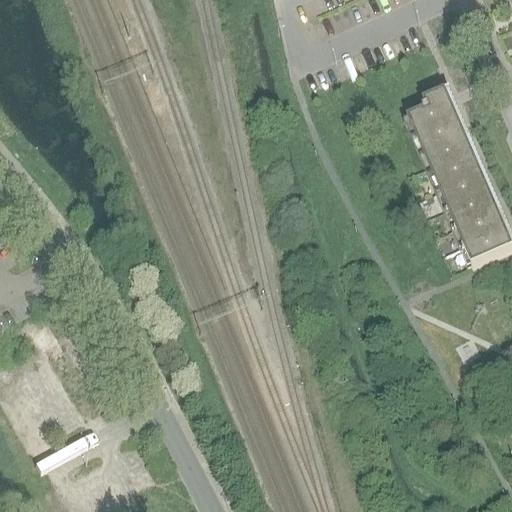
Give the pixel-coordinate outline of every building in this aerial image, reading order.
[(423,107),(427,116),(408,125),(472,272),(511,255),(444,97),(423,107)] [(55,326),(38,334),(46,353),(64,344),(55,326)] [(70,384),(53,353),(9,377),(26,409),(70,384)] [(80,500),(111,484),(103,468),(117,461),(102,430),(61,451),(77,482),(72,484),(80,500)] [(152,511),(193,511),(178,479),(144,495),(152,511)]
